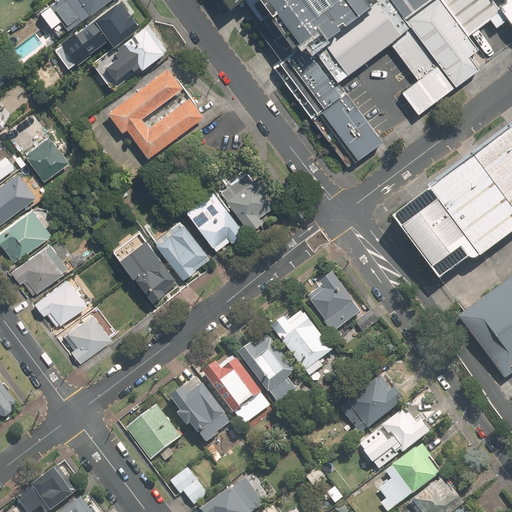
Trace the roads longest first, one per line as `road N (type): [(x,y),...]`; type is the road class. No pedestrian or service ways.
road 1 (tertiary): [(74,415),(317,222),(342,211)]
road 2 (residential): [(342,211),(180,0)]
road 3 (residential): [(511,464),(431,352),(380,260)]
road 4 (tertiary): [(511,87),(342,211)]
road 5 (residential): [(380,260),(421,289),(511,417)]
road 6 (residential): [(74,415),(0,316)]
road 7 (residential): [(145,511),(74,415)]
